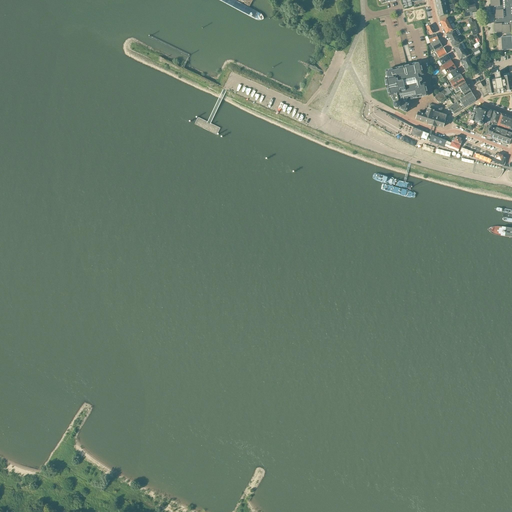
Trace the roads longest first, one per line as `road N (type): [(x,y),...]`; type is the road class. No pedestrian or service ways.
road 1 (residential): [(511,151),(431,129),(370,99),(347,58)]
road 2 (residential): [(503,182),(410,159),(319,121)]
road 3 (residential): [(511,114),(475,93),(430,0)]
